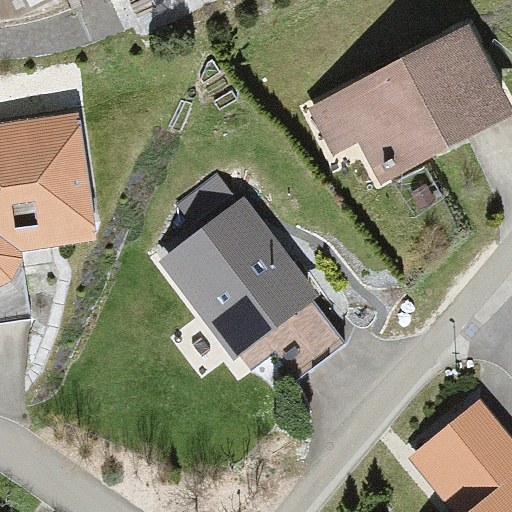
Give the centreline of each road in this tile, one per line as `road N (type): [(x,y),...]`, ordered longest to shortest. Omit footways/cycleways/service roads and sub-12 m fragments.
road 1 (residential): [(296,511),(483,296)]
road 2 (residential): [(99,511),(0,444)]
